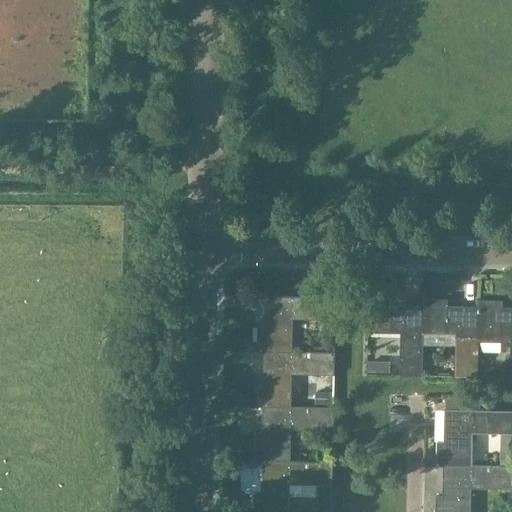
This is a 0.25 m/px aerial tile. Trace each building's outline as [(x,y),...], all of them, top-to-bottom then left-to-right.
[(292,318),(333,319),(335,319),(335,297),(265,295),(265,327),(257,327),(256,350),(333,352),(334,352),(334,351),(291,350),(292,318)] [(421,376),(422,305),(392,305),(392,297),(368,297),(367,331),(400,332),(399,375),(421,376)] [(476,377),(478,299),(477,299),(477,306),(447,305),(447,299),(422,298),(422,305),(421,376),(423,376),(423,333),(456,334),(455,377),(476,377)] [(511,377),(511,306),(502,307),(502,300),(478,299),(476,377),(477,377),(478,341),(510,342),(510,377),(511,377)] [(334,352),(333,352),(256,350),(256,351),(264,351),(264,382),(256,382),(255,406),(332,406),(290,405),(291,373),(334,374),(334,352)] [(289,429),(331,429),(332,429),(333,406),(332,406),(255,406),(263,406),(262,437),(254,437),(254,462),(262,462),(332,462),(289,461),(289,429)] [(471,432),(511,432),(511,410),(444,409),(443,440),(436,440),(435,465),(443,465),(511,466),(511,465),(470,464),(471,432)] [(253,492),(252,511),(287,511),(288,484),(316,484),(315,511),(330,511),(332,462),(262,462),(261,492),(253,492)] [(511,488),(511,466),(443,465),(442,496),(435,496),(434,511),(468,511),(469,487),(511,488)]
